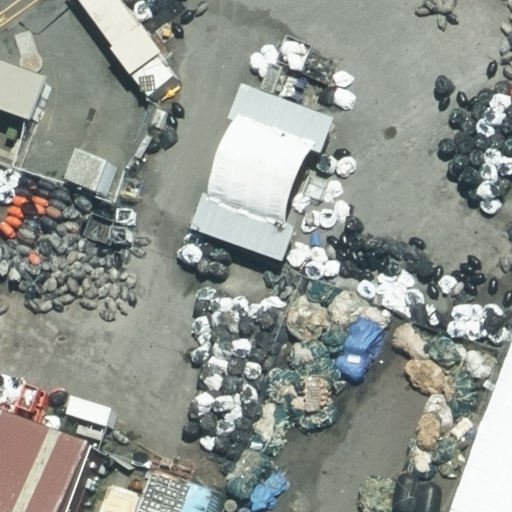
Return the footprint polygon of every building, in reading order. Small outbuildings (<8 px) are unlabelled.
[(64,90),(0,66),(0,113),(48,131),(64,90)] [(338,152),(258,125),(220,238),(300,265),(338,152)] [(130,173),(94,158),(78,195),(183,239),(204,191),(135,162),(130,173)] [(511,511),(511,407),(473,511),(511,511)] [(106,511),(125,461),(0,415),(0,511),(106,511)] [(229,511),(232,506),(177,484),(165,511),(229,511)]
